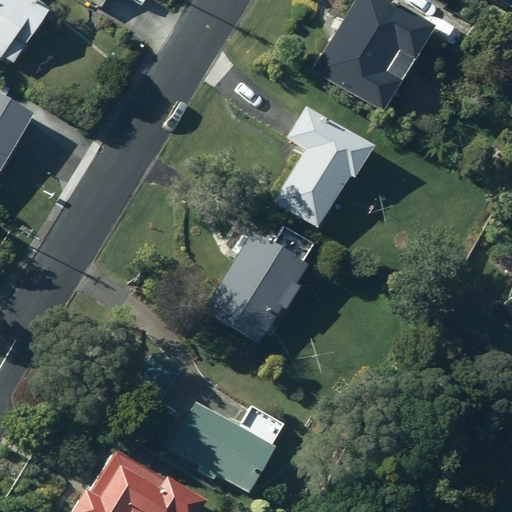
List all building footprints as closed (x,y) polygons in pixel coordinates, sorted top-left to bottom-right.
[(0,0),(0,61),(10,68),(45,15),(23,0),(0,0)] [(83,0),(98,9),(103,0),(83,0)] [(375,0),(354,0),(309,75),(379,117),(430,32),(375,0)] [(0,104),(0,169),(28,121),(0,104)] [(283,145),(302,156),(272,207),(315,232),(345,182),(350,184),(368,154),(301,114),(283,145)] [(493,174),(485,187),(496,194),(504,180),(493,174)] [(296,268),(308,248),(281,232),(269,251),(247,238),(201,315),(257,348),(278,314),(282,316),(296,294),(292,291),(303,273),(296,268)] [(150,358),(130,388),(157,406),(177,376),(150,358)] [(267,451),(280,429),(249,411),(235,433),(192,407),(166,452),(197,470),(195,474),(210,483),(213,479),(244,498),(271,453),(267,451)] [(198,511),(200,509),(161,485),(159,487),(110,457),(90,489),(88,487),(72,511),(198,511)]
